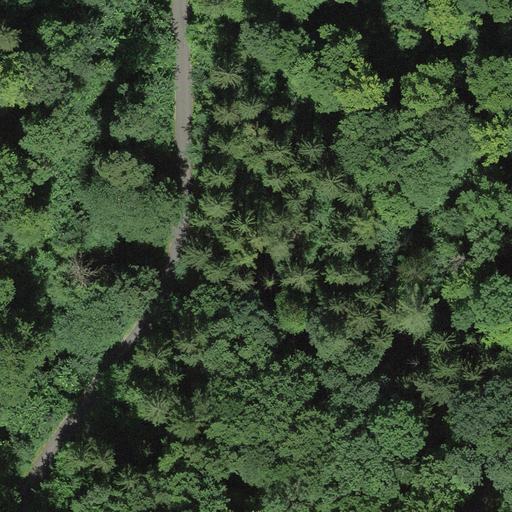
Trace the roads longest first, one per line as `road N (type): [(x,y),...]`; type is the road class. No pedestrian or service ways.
road 1 (unclassified): [(194,0),(178,200),(154,305),(31,511)]
road 2 (track): [(385,0),(319,271),(314,342),(322,389)]
